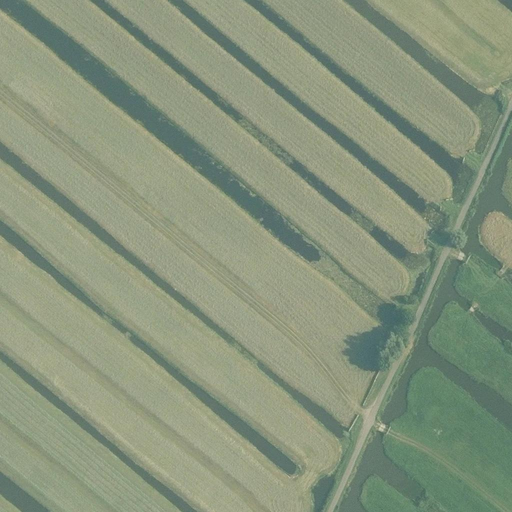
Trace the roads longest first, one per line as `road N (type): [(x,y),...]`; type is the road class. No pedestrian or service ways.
road 1 (track): [(511,511),(447,459),(369,420),(303,346),(0,95)]
road 2 (unclassified): [(327,511),(511,102)]
